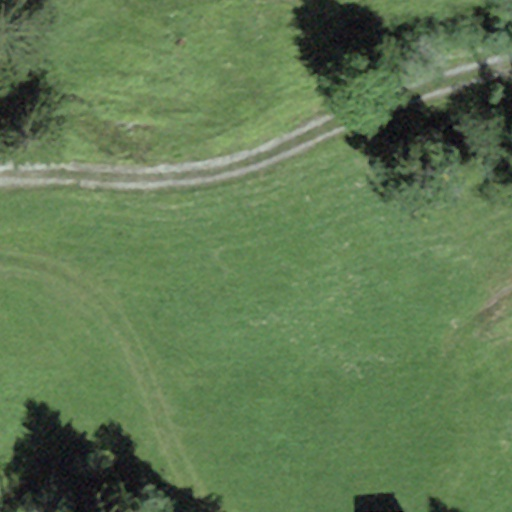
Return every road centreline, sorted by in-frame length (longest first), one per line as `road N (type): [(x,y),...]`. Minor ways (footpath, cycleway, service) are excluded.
road 1 (track): [(0,194),(44,185),(173,187),(276,166),(362,119),(511,66)]
road 2 (track): [(185,511),(132,368),(92,313),(0,269)]
